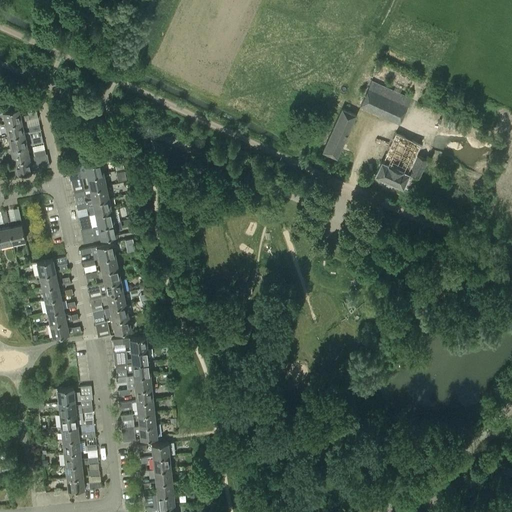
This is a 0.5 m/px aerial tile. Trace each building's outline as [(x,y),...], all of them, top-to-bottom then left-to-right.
[(371,80),(360,105),(399,122),(410,98),(371,80)] [(22,120),(38,117),(36,112),(20,115),(19,107),(2,110),(5,123),(21,120),(22,120)] [(341,108),(323,151),(336,157),(356,114),(341,108)] [(24,132),(22,120),(21,120),(5,123),(8,136),(24,132)] [(8,136),(11,148),(27,144),(24,132),(8,136)] [(418,177),(431,148),(395,132),(382,160),(381,160),(375,174),(402,186),(408,173),(418,177)] [(30,157),(27,144),(11,148),(13,160),(30,157)] [(16,173),(32,170),(30,157),(13,160),(16,173)] [(104,173),(102,160),(101,160),(85,164),(88,177),(104,173)] [(88,177),(91,189),(107,185),(104,173),(88,177)] [(107,185),(91,189),(93,201),(110,198),(107,185)] [(93,201),(76,204),(77,209),(94,206),(96,214),(112,210),(110,198),(93,201)] [(96,214),(99,226),(115,223),(112,210),(96,214)] [(9,226),(13,242),(25,240),(22,223),(9,226)] [(118,235),(115,223),(99,226),(101,238),(118,235)] [(0,243),(0,245),(13,242),(9,226),(0,227),(0,243)] [(96,245),(99,258),(116,254),(113,242),(96,245)] [(118,267),(116,254),(99,258),(102,270),(118,267)] [(36,262),(39,275),(55,271),(53,258),(36,262)] [(102,270),(104,282),(104,283),(121,279),(118,267),(102,270)] [(58,283),(55,271),(39,275),(42,287),(58,283)] [(124,291),(121,279),(104,283),(104,282),(88,286),(89,291),(100,288),(101,292),(106,291),(107,294),(107,295),(124,291)] [(42,287),(45,299),(61,296),(58,283),(42,287)] [(109,303),(109,307),(110,308),(126,304),(124,291),(107,295),(107,294),(91,298),(91,303),(103,301),(103,304),(109,303)] [(64,308),(61,296),(45,299),(47,312),(64,308)] [(129,316),(126,304),(110,308),(109,307),(104,308),(93,310),(94,316),(105,313),(106,316),(109,315),(109,320),(112,319),(112,320),(129,316)] [(47,312),(50,324),(66,320),(71,319),(78,318),(77,313),(70,314),(65,313),(64,308),(47,312)] [(129,316),(112,320),(115,332),(131,329),(129,316)] [(69,333),(74,332),(80,330),(79,325),(68,328),(66,320),(50,324),(53,336),(69,333)] [(130,346),(131,350),(147,348),(146,335),(129,337),(113,339),(113,344),(125,343),(125,346),(130,346)] [(149,361),(147,348),(131,350),(132,362),(132,363),(149,361)] [(150,373),(149,361),(132,363),(132,362),(115,364),(116,369),(127,368),(128,370),(133,370),(133,375),(150,373)] [(151,386),(150,373),(133,375),(117,376),(117,382),(134,380),(135,388),(151,386)] [(135,388),(136,401),(153,399),(151,386),(135,388)] [(57,389),(58,401),(75,400),(82,399),(81,391),(74,392),(74,387),(57,389)] [(154,411),(153,399),(136,401),(137,413),(154,411)] [(76,405),(75,400),(58,401),(60,414),(76,412),(77,412),(92,411),(92,405),(80,407),(80,405),(76,405)] [(137,413),(139,425),(139,426),(156,424),(154,411),(137,413)] [(60,414),(61,427),(78,425),(94,423),(93,418),(82,419),(82,416),(77,417),(77,412),(76,412),(60,414)] [(157,437),(156,424),(139,426),(139,425),(133,426),(122,427),(123,432),(134,431),(140,433),(140,438),(157,437)] [(79,437),(78,425),(61,427),(63,439),(79,437)] [(63,439),(64,452),(81,451),(81,450),(96,449),(96,443),(85,444),(84,442),(80,442),(79,437),(63,439)] [(151,443),(153,456),(170,454),(168,442),(151,443)] [(82,458),(81,451),(64,452),(65,465),(82,463),(88,462),(87,457),(82,458)] [(171,467),(170,454),(153,456),(154,468),(154,469),(171,467)] [(65,465),(67,477),(83,475),(82,463),(65,465)] [(155,476),(156,481),(172,479),(171,467),(154,469),(154,468),(142,470),(142,475),(149,474),(149,476),(155,476)] [(85,487),(83,475),(67,477),(68,489),(85,487)] [(174,492),(172,479),(156,481),(157,494),(174,492)] [(158,506),(158,507),(175,505),(174,492),(157,494),(158,506)]
